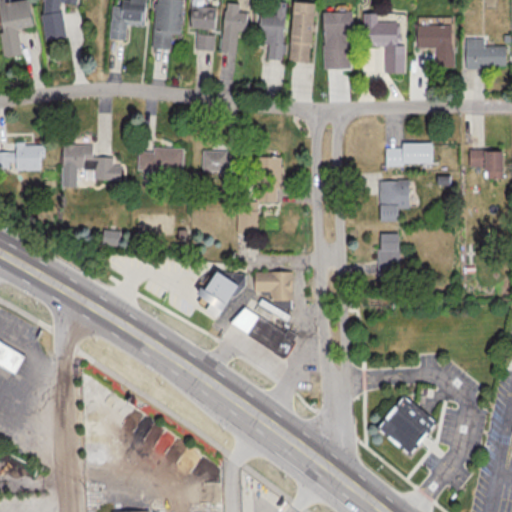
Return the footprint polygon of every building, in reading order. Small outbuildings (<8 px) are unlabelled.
[(0,0),(0,44),(1,56),(20,54),(17,28),(30,26),(27,0),(0,0)] [(75,3),(74,0),(41,0),(41,41),(61,41),(62,3),(75,3)] [(143,26),(144,0),(128,0),(128,3),(111,2),(109,39),(125,40),(126,25),(143,26)] [(180,33),(182,0),(154,0),(152,47),(170,48),(171,33),(180,33)] [(220,51),(235,52),(237,32),(245,33),(247,12),(238,12),(238,3),(224,2),(220,51)] [(283,60),(285,2),(276,2),(275,14),(259,13),(258,44),(267,44),(266,59),(283,60)] [(312,3),(291,2),(288,61),(309,62),(312,3)] [(195,29),(194,49),(213,50),(215,7),(189,5),(188,28),(195,29)] [(351,68),(350,12),(322,12),(323,68),(351,68)] [(403,45),(395,45),(395,21),(376,21),(376,13),(361,13),(361,46),(383,46),(383,67),(403,67),(403,45)] [(434,48),(434,67),(452,67),(452,25),(416,25),(416,48),(434,48)] [(484,38),(464,38),(464,68),(504,68),(504,46),(484,46),(484,38)] [(42,143),(14,142),(14,151),(0,150),(0,168),(42,169),(42,143)] [(93,168),(93,179),(119,179),(120,164),(112,164),(112,156),(91,156),(91,144),(61,143),(60,167),(93,168)] [(384,164),(431,165),(431,143),(384,143),(384,164)] [(182,171),(182,147),(138,147),(138,171),(182,171)] [(226,150),(201,150),(201,171),(226,171),(226,150)] [(501,178),(501,150),(467,150),(467,169),(483,169),(483,178),(501,178)] [(236,201),(236,232),(257,232),(257,202),(279,202),(279,156),(255,156),(255,201),(236,201)] [(379,220),(396,220),(396,208),(408,208),(408,180),(379,180),(379,220)] [(378,233),(378,273),(398,273),(398,233),(378,233)] [(217,311),(236,286),(212,269),(194,294),(217,311)] [(291,271),(253,271),(253,291),(269,291),(269,300),(291,300),(291,271)] [(282,356),(293,338),(241,306),(230,324),(282,356)] [(0,366),(13,373),(23,355),(0,343),(0,366)] [(375,428),(409,454),(434,421),(400,396),(375,428)]
